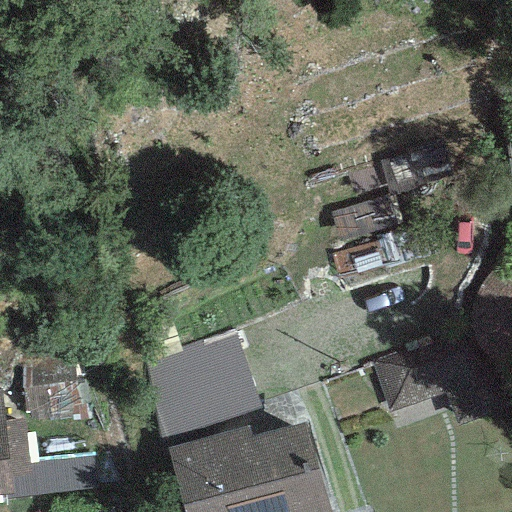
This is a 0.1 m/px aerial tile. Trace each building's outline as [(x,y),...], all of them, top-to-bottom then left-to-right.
[(370,364),(388,414),(444,394),(455,425),(510,406),(481,324),(370,364)] [(233,330),(141,361),(168,440),(260,409),(233,330)] [(0,389),(0,498),(11,497),(5,422),(0,389)] [(24,421),(5,422),(11,497),(99,489),(97,458),(28,464),(24,421)] [(249,426),(167,447),(183,511),(330,511),(307,422),(251,436),(249,426)]
